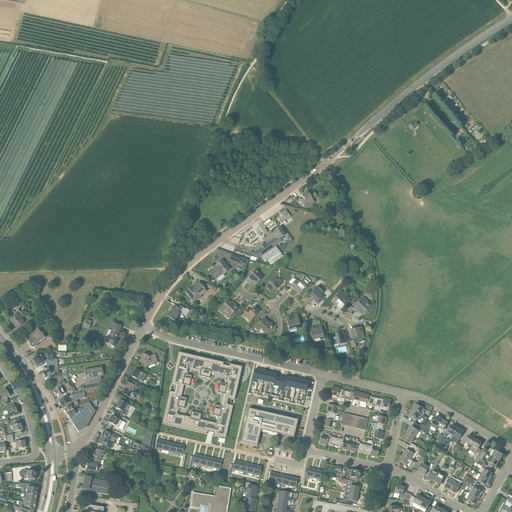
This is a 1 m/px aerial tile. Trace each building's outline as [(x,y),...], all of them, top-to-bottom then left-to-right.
[(89,95),(102,69),(96,66),(80,66),(75,63),(71,63),(67,61),(59,61),(59,120),(60,118),(60,112),(63,107),(63,114),(65,110),(69,112),(70,112),(72,108),(75,108),(77,105),(79,105),(82,99),(84,99),(86,95),(89,95)] [(410,127),(413,131),(419,126),(416,122),(410,127)] [(315,195),(316,194),(315,193),(315,194),(313,191),(308,194),(307,192),(301,196),(302,197),(299,199),(305,208),(314,202),(313,201),(317,198),(315,195)] [(283,216),(279,219),(282,223),(290,217),(286,211),(281,214),(283,216)] [(282,238),(285,235),(280,228),(271,234),(275,239),(260,251),(259,250),(253,254),(257,259),(281,242),(281,241),(283,240),(282,238)] [(283,257),(276,246),(261,257),(265,263),(267,261),(271,266),(283,257)] [(210,272),(216,279),(223,273),(224,274),(229,270),(222,261),(216,265),(217,266),(210,272)] [(255,270),(245,281),(248,283),(250,285),(251,283),(255,286),(261,279),(259,276),(260,275),(255,270)] [(278,279),(277,280),(274,278),(268,283),(269,284),(266,287),(270,292),(274,289),(275,290),(281,285),(280,284),(282,282),(278,279)] [(296,280),(290,286),(295,290),(299,294),(299,295),(309,285),(309,284),(304,280),(303,279),(299,283),(296,280)] [(206,291),(199,283),(193,288),(192,287),(186,292),(194,301),(206,291)] [(217,288),(208,283),(206,286),(214,292),(217,288)] [(324,298),(321,295),(325,291),(319,285),(310,295),(316,300),(315,301),(318,304),(324,298)] [(347,303),(346,302),(348,299),(341,292),(333,299),(338,304),(336,306),(340,310),(347,303)] [(363,297),(353,308),(356,311),(357,310),(363,315),(372,306),(363,297)] [(219,310),(228,319),(238,308),(233,302),(231,304),(228,301),(219,310)] [(14,306),(11,303),(3,310),(5,313),(14,306)] [(185,309),(179,305),(177,308),(174,306),(167,316),(175,321),(180,312),(182,313),(182,314),(186,317),(190,311),(186,308),(185,309)] [(243,314),(250,321),(259,312),(255,307),(250,311),(248,309),(243,314)] [(21,314),(19,311),(18,310),(17,311),(14,313),(14,314),(14,315),(15,316),(10,320),(17,329),(19,328),(22,332),(32,323),(29,319),(25,323),(20,317),(21,316),(22,316),(22,315),(21,314)] [(289,316),(286,317),(289,329),(296,327),(296,329),(301,328),(297,314),(292,316),(289,316)] [(86,319),(83,326),(89,329),(92,322),(86,319)] [(255,328),(259,332),(261,329),(265,333),(270,328),(271,329),(272,328),(274,326),(270,322),(268,324),(266,322),(267,321),(264,319),(255,328)] [(115,341),(121,326),(114,324),(108,338),(106,337),(103,342),(114,347),(116,341),(115,341)] [(325,341),(323,332),(322,333),(320,328),(315,330),(315,328),(309,329),(312,338),(313,338),(314,342),(320,340),(320,342),(325,341)] [(363,338),(361,330),(360,330),(360,328),(351,330),(355,344),(360,342),(360,339),(363,338)] [(31,348),(34,348),(37,346),(36,345),(41,341),(45,338),(38,329),(25,339),(30,345),(29,345),(31,348)] [(336,336),(332,337),(334,343),(334,345),(335,346),(338,345),(344,344),(346,343),(346,341),(344,334),(343,332),(337,334),(335,334),(336,336)] [(32,361),(35,364),(42,358),(43,358),(53,358),(53,355),(53,351),(44,352),(44,355),(40,356),(40,355),(37,357),(34,353),(31,355),(34,359),(32,361)] [(178,352),(171,385),(175,386),(174,392),(169,391),(162,424),(207,434),(208,432),(214,433),(213,436),(226,439),(233,406),(227,404),(228,399),(235,400),(242,367),(229,364),(229,366),(223,365),(224,363),(178,352)] [(150,356),(149,357),(143,354),(139,362),(149,367),(149,366),(157,363),(154,355),(150,356)] [(42,358),(35,364),(37,367),(39,366),(40,367),(43,365),(42,364),(45,361),(53,361),(53,358),(43,358),(42,358)] [(49,368),(42,372),(45,378),(49,375),(50,377),(49,377),(51,381),(60,375),(58,371),(58,372),(57,370),(58,370),(57,367),(49,368)] [(76,391),(76,397),(85,396),(84,393),(103,390),(100,377),(103,377),(101,367),(84,371),(85,379),(85,380),(86,385),(83,386),(83,387),(80,387),(78,390),(76,391)] [(141,373),(135,370),(132,377),(137,379),(139,376),(142,377),(144,374),(141,373)] [(303,380),(301,390),(306,391),(309,381),(303,380)] [(128,383),(126,389),(135,393),(137,388),(128,383)] [(65,391),(69,389),(66,385),(61,387),(60,386),(57,388),(56,388),(57,390),(54,392),(57,398),(67,393),(65,391)] [(330,395),(338,396),(339,388),(332,387),(330,395)] [(337,398),(345,400),(347,391),(339,390),(340,388),(339,388),(338,396),(337,398)] [(0,405),(8,402),(7,398),(10,396),(5,389),(2,391),(2,390),(0,391),(0,401),(0,402),(0,401),(0,405)] [(135,393),(126,389),(123,394),(130,398),(130,397),(133,399),(136,394),(135,393)] [(352,401),(353,400),(354,392),(354,393),(347,391),(345,400),(352,401)] [(353,400),(360,401),(362,393),(354,392),(353,400)] [(360,401),(367,403),(369,395),(362,393),(360,401)] [(59,401),(62,407),(70,403),(73,401),(73,400),(77,399),(76,395),(68,396),(59,401)] [(367,405),(374,406),(376,398),(369,396),(369,395),(367,403),(367,405)] [(376,398),(374,406),(381,408),(382,407),(384,398),(383,398),(383,400),(376,398)] [(391,400),(384,398),(382,407),(389,408),(391,400)] [(120,401),(116,408),(120,410),(119,413),(121,414),(127,417),(129,412),(128,411),(131,406),(126,404),(120,401)] [(70,420),(79,432),(86,427),(95,412),(88,402),(80,408),(83,411),(70,420)] [(15,408),(13,404),(8,406),(9,409),(7,410),(6,411),(8,414),(5,415),(6,418),(1,420),(3,423),(9,421),(8,418),(10,417),(11,417),(18,414),(15,407),(15,408)] [(327,412),(328,412),(336,414),(335,414),(336,406),(328,404),(327,412)] [(246,405),(239,440),(256,444),(259,427),(296,435),(299,418),(246,405)] [(415,405),(412,410),(422,416),(424,413),(425,410),(415,405)] [(70,420),(83,411),(80,408),(75,411),(71,406),(64,411),(70,420)] [(422,416),(412,410),(409,416),(416,420),(417,421),(421,420),(423,416),(422,416)] [(328,412),(326,419),(335,421),(336,414),(328,412)] [(114,427),(118,429),(122,422),(118,420),(112,416),(109,423),(115,426),(114,427)] [(375,423),(384,425),(385,425),(387,418),(379,416),(377,423),(375,423)] [(431,425),(429,424),(427,427),(430,428),(431,426),(433,428),(436,430),(438,427),(442,420),(437,416),(431,425)] [(335,421),(326,419),(325,419),(323,426),(331,428),(333,421),(335,421)] [(448,423),(442,420),(438,427),(443,430),(448,423)] [(375,423),(374,430),(382,432),(384,425),(375,423)] [(12,426),(14,432),(22,430),(21,424),(12,426)] [(448,433),(453,436),(458,429),(452,425),(448,433)] [(411,427),(408,433),(415,437),(418,431),(411,427)] [(453,436),(452,438),(458,442),(464,432),(458,429),(453,436)] [(382,432),(374,430),(375,431),(374,438),(382,440),(383,432),(382,432)] [(104,431),(102,437),(108,440),(109,437),(112,438),(114,434),(109,432),(109,433),(104,431)] [(150,447),(152,436),(146,433),(142,443),(150,447)] [(415,437),(408,433),(404,438),(412,443),(415,437)] [(467,447),(470,448),(476,439),(469,435),(465,442),(469,444),(467,447)] [(327,446),(327,444),(329,436),(328,438),(321,436),(319,444),(327,446)] [(327,444),(334,446),(336,438),(329,436),(327,444)] [(108,440),(102,437),(99,442),(104,444),(103,445),(108,447),(111,448),(112,445),(110,443),(111,441),(108,440)] [(334,446),(341,448),(343,440),(336,438),(334,446)] [(476,439),(470,448),(477,452),(482,443),(476,439)] [(157,449),(162,450),(164,442),(157,440),(155,448),(154,451),(157,451),(157,449)] [(341,449),(348,451),(350,443),(343,441),(343,440),(341,448),(341,449)] [(12,443),(13,449),(15,449),(17,449),(25,448),(25,441),(12,443)] [(169,451),(171,443),(164,442),(162,450),(166,451),(165,453),(168,454),(169,451)] [(169,451),(176,453),(177,445),(171,443),(169,451)] [(356,453),(356,451),(358,443),(357,444),(350,443),(348,451),(356,453)] [(356,451),(363,453),(365,445),(358,443),(356,451)] [(177,445),(176,453),(180,454),(179,457),(181,457),(182,455),(184,446),(177,445)] [(363,453),(371,454),(372,446),(365,445),(363,453)] [(372,446),(371,454),(370,456),(378,458),(380,450),(372,448),(373,446),(372,446)] [(95,457),(94,462),(101,464),(102,455),(103,456),(104,451),(96,449),(95,454),(92,452),(91,456),(95,457)] [(406,450),(403,455),(413,461),(414,458),(412,457),(413,454),(406,450)] [(483,452),(481,450),(474,462),(476,463),(478,460),(479,458),(483,452)] [(495,451),(492,456),(499,461),(503,455),(495,451)] [(436,466),(440,460),(444,454),(441,452),(439,455),(437,459),(434,465),(436,466)] [(194,463),(199,465),(201,456),(194,455),(193,463),(192,463),(192,465),(194,466),(194,463)] [(413,461),(403,455),(400,461),(407,465),(409,462),(411,464),(413,461)] [(206,466),(208,458),(201,456),(199,465),(204,466),(203,468),(205,469),(206,466)] [(499,461),(492,456),(489,462),(490,463),(496,466),(499,461)] [(206,466),(213,468),(215,459),(208,458),(206,466)] [(215,459),(213,468),(217,469),(217,471),(219,472),(219,469),(220,469),(221,461),(215,459)] [(484,470),(485,470),(488,466),(484,464),(478,460),(476,463),(482,467),(481,468),(484,470)] [(233,469),(239,471),(241,463),(235,461),(233,469)] [(101,464),(94,462),(94,463),(88,462),(87,464),(86,470),(97,472),(98,464),(100,465),(101,464)] [(239,471),(246,473),(248,464),(241,463),(239,471)] [(246,473),(253,474),(255,466),(248,464),(246,473)] [(423,464),(419,472),(425,475),(429,468),(423,464)] [(255,466),(253,474),(260,476),(262,467),(255,466)] [(435,481),(439,474),(436,472),(438,468),(435,467),(429,478),(435,481)] [(306,476),(313,478),(315,470),(308,468),(306,476)] [(21,476),(21,477),(28,479),(31,480),(35,480),(36,477),(37,477),(38,473),(24,470),(23,471),(21,471),(20,476),(21,476)] [(315,470),(313,478),(320,480),(322,471),(315,470)] [(360,472),(349,470),(347,476),(359,479),(360,472)] [(492,474),(485,470),(484,470),(481,475),(490,480),(492,476),(491,476),(492,474)] [(439,474),(435,481),(440,484),(446,475),(440,472),(439,474)] [(269,481),(275,483),(277,474),(270,473),(269,481)] [(275,483),(282,484),(284,476),(277,474),(275,483)] [(490,480),(481,475),(478,481),(485,485),(486,483),(488,484),(490,480)] [(282,484),(289,486),(291,477),(284,476),(282,484)] [(89,490),(92,491),(91,494),(94,494),(95,493),(110,495),(112,482),(91,478),(85,477),(83,489),(89,490)] [(291,477),(289,486),(296,487),(297,479),(291,477)] [(345,493),(346,493),(349,493),(357,495),(359,488),(350,486),(346,485),(347,481),(336,478),(336,481),(340,482),(339,483),(346,485),(345,492),(345,493)] [(445,487),(450,490),(455,483),(454,482),(449,479),(447,483),(445,487)] [(460,486),(461,484),(462,482),(458,479),(457,480),(456,479),(454,482),(455,483),(450,490),(456,493),(460,486)] [(23,493),(24,493),(37,495),(38,488),(29,487),(29,484),(19,483),(18,488),(23,488),(23,493)] [(405,500),(410,500),(412,496),(407,494),(407,496),(403,494),(405,488),(398,485),(395,492),(400,494),(397,499),(405,500)] [(227,511),(231,488),(219,486),(218,488),(215,488),(214,496),(193,493),(191,502),(199,503),(197,511),(227,511)] [(473,488),(470,494),(478,498),(481,493),(473,488)] [(247,493),(246,497),(255,499),(257,493),(245,491),(244,493),(247,493)] [(280,491),(279,497),(291,500),(291,498),(288,498),(289,493),(280,491)] [(349,493),(346,493),(345,493),(345,495),(344,495),(343,499),(344,500),(344,501),(347,502),(348,500),(356,502),(357,495),(349,493)] [(478,498),(470,494),(467,500),(474,504),(478,498)] [(413,502),(420,506),(424,499),(418,495),(416,499),(412,496),(410,500),(410,504),(410,507),(410,509),(413,509),(413,507),(413,502)] [(244,502),(244,504),(256,506),(257,499),(255,499),(246,497),(246,498),(248,498),(247,503),(244,502)] [(424,499),(420,506),(426,510),(424,511),(428,511),(431,508),(428,506),(431,503),(424,499)] [(33,511),(34,510),(22,506),(13,503),(12,509),(13,509),(21,511),(33,511)]
